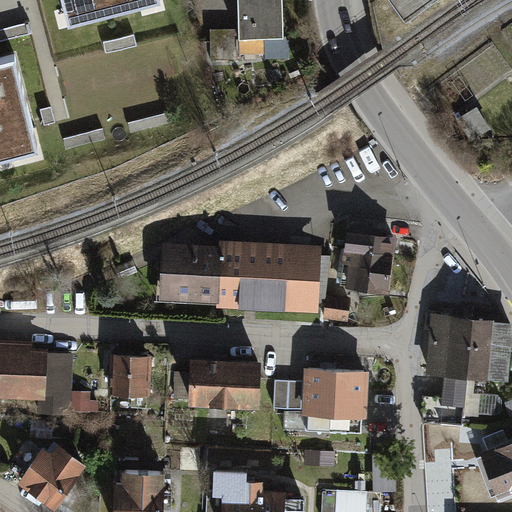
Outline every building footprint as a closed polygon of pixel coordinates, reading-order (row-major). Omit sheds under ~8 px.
[(159,0),(65,0),(71,23),(160,1),(159,0)] [(239,0),(240,28),(240,35),(285,35),(284,0),(239,0)] [(29,19),(0,26),(0,38),(32,30),(29,19)] [(240,35),(240,28),(212,28),(212,59),(241,59),(241,53),(266,53),(266,58),(290,58),(290,39),(285,39),(285,35),(240,35)] [(135,31),(103,40),(106,49),(138,41),(135,31)] [(0,57),(0,151),(39,141),(15,53),(0,57)] [(51,106),(41,108),(45,122),(55,119),(51,106)] [(477,107),(458,119),(471,140),(490,128),(477,107)] [(129,121),(132,130),(171,120),(168,110),(129,121)] [(65,137),(68,147),(107,137),(104,127),(65,137)] [(349,228),(347,248),(396,254),(398,235),(349,228)] [(164,241),(161,298),(217,301),(217,306),(250,308),(319,311),(323,245),(225,240),(225,244),(164,241)] [(343,261),(345,261),(394,268),(396,254),(347,248),(345,247),(343,261)] [(134,260),(115,268),(120,279),(138,271),(134,260)] [(345,261),(342,284),(390,291),(394,268),(345,261)] [(351,298),(328,296),(326,318),(349,320),(351,298)] [(477,316),(434,311),(428,371),(446,373),(443,405),(467,407),(470,374),(477,316)] [(511,366),(511,319),(477,316),(470,374),(511,379),(511,366)] [(48,352),(48,349),(0,346),(0,395),(46,397),(48,352)] [(74,353),(48,352),(46,397),(45,408),(71,410),(72,390),(74,353)] [(149,353),(111,352),(110,391),(148,392),(149,353)] [(262,404),(263,358),(192,355),(190,401),(262,404)] [(368,414),(370,368),(306,366),(304,412),(368,414)] [(303,380),(275,379),(274,405),(302,407),(303,380)] [(91,391),(72,390),(71,410),(98,411),(99,400),(90,400),(91,391)] [(463,425),(431,425),(432,444),(464,440),(463,425)] [(511,437),(482,449),(500,495),(511,490),(511,437)] [(42,444),(17,479),(55,506),(87,461),(59,441),(52,451),(42,444)] [(397,454),(374,454),(374,490),(397,490),(397,454)] [(164,511),(167,468),(124,466),(123,479),(116,479),(114,511),(164,511)] [(247,468),(216,467),(215,491),(208,491),(206,511),(286,511),(287,489),(264,488),(264,478),(247,477),(247,468)] [(379,511),(380,492),(323,489),(321,511),(379,511)]
